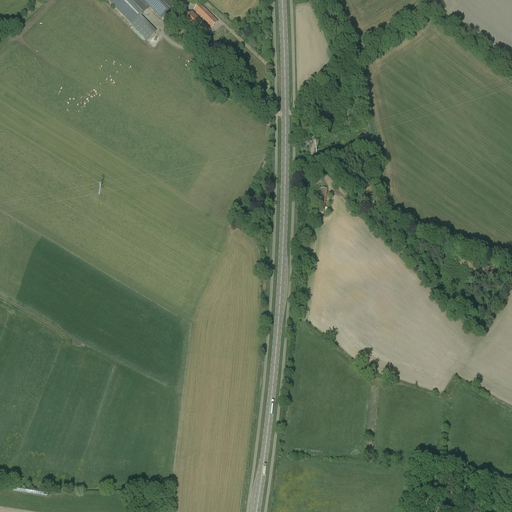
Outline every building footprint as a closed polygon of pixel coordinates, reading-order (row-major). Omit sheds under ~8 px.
[(144,0),(107,0),(132,25),(147,41),(155,33),(140,17),(150,7),(144,0)] [(144,0),(150,7),(161,19),(174,5),(169,0),(144,0)] [(194,10),(212,28),(218,22),(200,4),(194,10)] [(203,38),(210,31),(192,12),(184,19),(203,38)] [(305,148),(312,142),(306,135),(298,142),(305,148)] [(324,214),(327,189),(320,188),(317,213),(324,214)]
